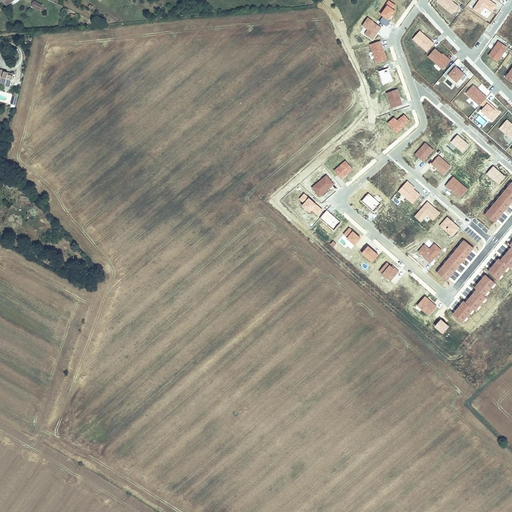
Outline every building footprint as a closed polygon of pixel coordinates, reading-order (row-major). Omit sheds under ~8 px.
[(36,0),(33,6),(41,10),(44,5),(36,0)] [(396,4),(389,0),(386,4),(387,5),(381,15),(389,21),(396,11),(393,8),(396,4)] [(452,0),(436,0),(435,1),(452,16),(459,6),(452,0)] [(496,5),(489,0),(479,0),(474,9),(480,14),(485,7),(492,12),(496,5)] [(382,27),(368,17),(362,25),(368,29),(365,33),(374,39),(382,27)] [(420,31),(413,39),(427,52),(434,44),(420,31)] [(382,41),(370,45),(376,63),(388,59),(382,41)] [(508,47),(499,41),(488,56),(497,62),(508,47)] [(435,48),(428,56),(443,70),(451,61),(448,58),(447,59),(442,54),(435,48)] [(454,63),(443,75),(447,78),(449,75),(457,82),(460,79),(463,81),(467,77),(456,67),(457,66),(454,63)] [(5,69),(0,67),(0,81),(5,83),(5,84),(10,86),(13,76),(4,73),(5,69)] [(389,68),(379,71),(384,85),(394,81),(389,68)] [(466,93),(480,105),(487,97),(473,85),(466,93)] [(398,89),(386,93),(392,109),(404,105),(398,89)] [(489,103),(485,99),(481,104),(484,107),(481,111),(492,121),(500,112),(496,109),(495,110),(488,104),(489,103)] [(411,121),(405,114),(398,120),(395,117),(388,123),(397,133),(411,121)] [(499,128),(511,139),(511,124),(507,120),(499,128)] [(471,145),(458,134),(451,142),(464,153),(471,145)] [(434,150),(425,142),(415,154),(424,162),(434,150)] [(451,166),(439,156),(431,164),(443,175),(451,166)] [(354,169),(346,160),(334,171),(342,180),(354,169)] [(506,177),(493,166),(486,174),(499,185),(506,177)] [(335,185),(326,175),(311,187),(320,197),(335,185)] [(469,189),(453,176),(445,186),(461,199),(469,189)] [(415,186),(407,180),(398,192),(413,204),(421,194),(415,189),(415,186)] [(511,202),(511,181),(485,214),(496,222),(511,202)] [(324,210),(304,193),(299,199),(304,203),(301,206),(310,213),(313,210),(319,216),(324,210)] [(382,204),(369,193),(362,201),(374,212),(382,204)] [(427,215),(434,221),(441,213),(427,201),(415,216),(421,222),(427,215)] [(342,222),(327,210),(320,218),(334,231),(342,222)] [(460,228),(447,216),(439,225),(452,237),(460,228)] [(360,238),(349,228),(343,234),(354,245),(360,238)] [(474,248),(463,239),(437,272),(448,281),(474,248)] [(441,249),(434,244),(431,249),(424,243),(417,252),(430,263),(441,249)] [(511,243),(511,244),(511,245),(511,247),(502,260),(499,257),(487,272),(498,281),(508,268),(511,270),(511,268),(511,243)] [(379,255),(369,245),(362,253),(372,263),(379,255)] [(399,271),(387,261),(379,271),(390,281),(399,271)] [(496,283),(485,274),(474,287),(476,289),(466,302),(463,300),(453,313),(464,322),(474,309),(477,312),(488,298),(485,296),(496,283)] [(438,307),(426,296),(416,306),(429,317),(438,307)] [(451,326),(441,319),(435,327),(444,334),(451,326)]
